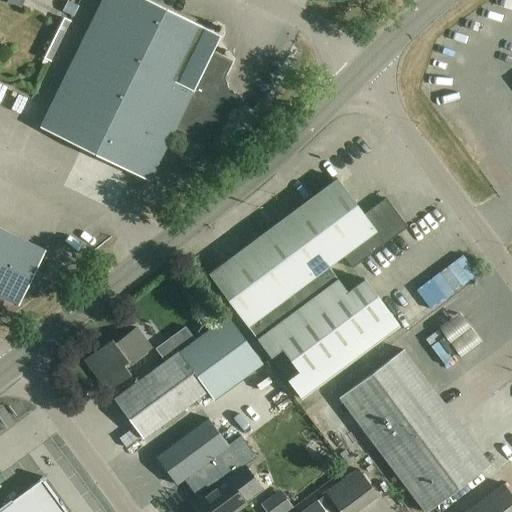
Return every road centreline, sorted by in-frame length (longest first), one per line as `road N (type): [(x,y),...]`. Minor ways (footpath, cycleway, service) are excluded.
road 1 (primary): [(16,363),(270,164),(358,74)]
road 2 (unclassified): [(511,275),(358,74)]
road 3 (unclassified): [(128,511),(16,363)]
road 4 (residential): [(358,74),(306,21),(263,0)]
